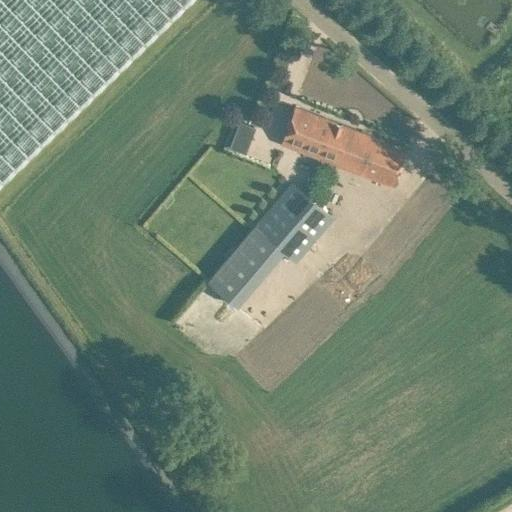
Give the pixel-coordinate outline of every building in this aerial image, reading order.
[(0,0),(0,181),(187,0),(0,0)] [(281,140),(336,162),(350,126),(296,106),(281,140)] [(226,144),(243,149),(251,123),(234,118),(226,144)] [(406,148),(350,126),(336,162),(392,183),(406,148)] [(292,181),(255,224),(295,259),(332,215),(292,181)]
